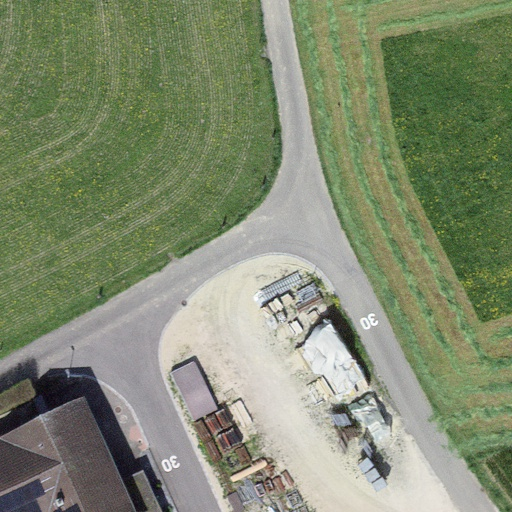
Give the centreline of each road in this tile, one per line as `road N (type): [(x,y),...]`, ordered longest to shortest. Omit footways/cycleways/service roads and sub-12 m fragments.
road 1 (residential): [(315,208),(413,408),(480,511)]
road 2 (residential): [(106,321),(315,208)]
road 3 (residential): [(274,0),(288,112),(315,208)]
road 4 (residential): [(106,321),(197,511)]
road 5 (residential): [(0,381),(106,321)]
